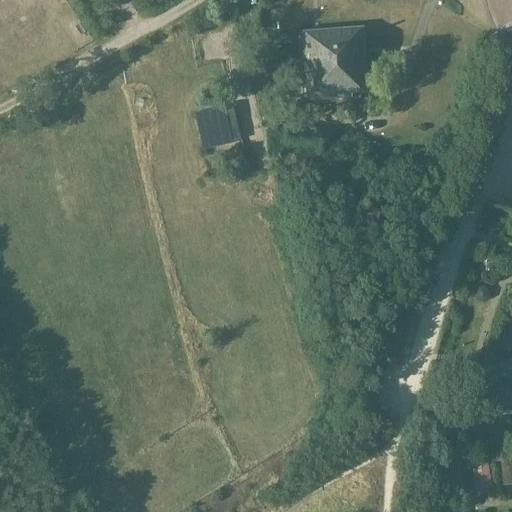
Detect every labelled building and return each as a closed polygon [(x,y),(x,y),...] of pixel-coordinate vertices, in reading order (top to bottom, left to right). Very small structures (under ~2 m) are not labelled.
[(351,93),(366,92),(361,28),(301,33),(306,100),(351,97),(351,93)] [(232,106),(193,115),(201,150),(240,142),(232,106)] [(500,317),(511,326),(511,306),(509,304),(500,317)] [(496,350),(511,352),(511,338),(511,334),(499,332),(496,350)] [(493,376),(511,379),(511,361),(495,359),(493,376)] [(486,378),(484,389),(491,389),(493,379),(486,378)] [(511,389),(485,390),(486,407),(511,406),(511,389)] [(502,433),(510,428),(503,418),(494,424),(492,421),(478,430),(479,445),(509,443),(502,433)] [(499,462),(501,486),(511,485),(511,454),(494,456),(494,462),(499,462)] [(438,460),(441,490),(463,487),(459,458),(438,460)] [(470,460),(473,491),(490,489),(486,458),(470,460)]
